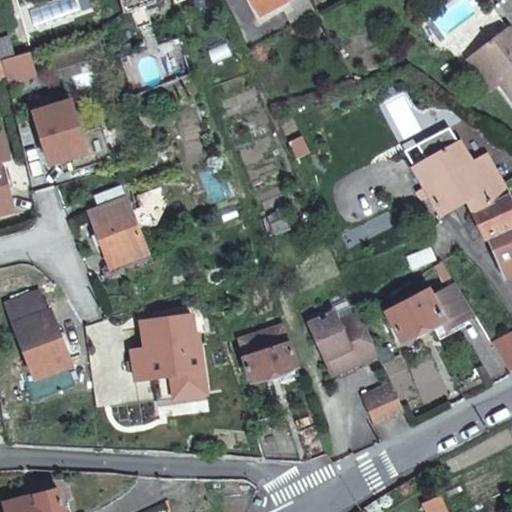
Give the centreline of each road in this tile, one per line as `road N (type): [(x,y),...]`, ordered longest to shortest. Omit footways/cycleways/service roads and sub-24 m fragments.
road 1 (residential): [(0,458),(211,464),(350,482)]
road 2 (secondary): [(511,399),(350,482)]
